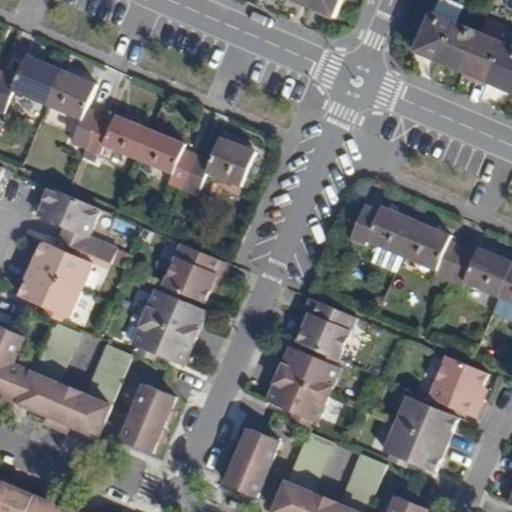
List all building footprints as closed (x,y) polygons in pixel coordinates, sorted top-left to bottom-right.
[(314,0),(312,8),(336,18),(343,0),(314,0)] [(431,12),(414,52),(441,63),(457,23),(431,12)] [(481,33),(464,73),(488,83),(505,43),(511,27),(488,17),(481,33)] [(457,23),(441,63),(464,73),(481,33),(457,23)] [(511,46),(505,43),(488,83),(511,93),(511,46)] [(0,111),(6,113),(15,91),(49,106),(64,71),(29,56),(19,79),(5,73),(0,85),(0,111)] [(64,71),(49,106),(82,120),(72,143),(87,149),(102,115),(89,109),(99,86),(64,71)] [(140,160),(152,130),(117,116),(115,120),(102,115),(87,149),(102,156),(106,146),(140,160)] [(152,130),(140,160),(174,174),(170,184),(184,191),(199,156),(186,150),(188,145),(152,130)] [(199,156),(184,191),(199,196),(208,174),(244,188),(258,152),(223,138),(213,162),(199,156)] [(52,189),(40,217),(67,229),(74,232),(68,245),(75,248),(82,251),(93,256),(115,265),(121,252),(93,240),(105,211),(52,189)] [(402,256),(417,221),(383,207),(381,212),(368,206),(353,241),(368,247),(370,243),(402,256)] [(417,221),(402,256),(437,270),(435,276),(449,282),(464,247),(451,241),(453,236),(417,221)] [(74,232),(67,229),(61,242),(68,245),(74,232)] [(46,243),(34,270),(86,292),(98,265),(91,262),(93,256),(82,251),(79,257),(72,254),(46,243)] [(230,264),(184,245),(166,287),(167,287),(178,292),(185,295),(207,304),(212,291),(217,281),(221,283),(230,264)] [(464,247),(449,282),(465,289),(467,284),(499,298),(511,267),(511,262),(480,248),(478,253),(464,247)] [(82,251),(75,248),(72,254),(79,257),(82,251)] [(511,267),(499,298),(511,303),(511,267)] [(34,270),(22,298),(49,309),(56,312),(53,318),(65,323),(67,317),(74,320),(86,292),(34,270)] [(221,283),(217,281),(212,291),(217,293),(221,283)] [(157,290),(146,318),(198,340),(209,312),(182,301),(176,298),(178,292),(167,287),(164,293),(157,290)] [(178,292),(176,298),(182,301),(185,295),(178,292)] [(305,329),(299,343),(321,352),(328,355),(340,360),(346,363),(364,321),(312,299),(304,317),(309,319),(305,329)] [(56,312),(49,309),(46,315),(53,318),(56,312)] [(309,319),(304,317),(300,328),(305,329),(309,319)] [(198,340),(146,318),(134,345),(141,348),(138,354),(150,359),(152,353),(159,356),(186,367),(198,340)] [(28,336),(0,324),(0,393),(16,400),(18,394),(25,397),(23,403),(48,414),(61,383),(83,332),(58,321),(36,372),(16,364),(28,336)] [(111,343),(89,395),(76,426),(102,436),(115,406),(137,354),(111,343)] [(292,347),(280,375),(332,397),(344,369),(337,366),(340,360),(328,355),(326,361),(319,358),(292,347)] [(321,352),(319,358),(326,361),(328,355),(321,352)] [(159,356),(152,353),(150,359),(157,362),(159,356)] [(490,374),(448,357),(430,399),(436,401),(477,418),(484,400),(480,398),(484,388),(490,374)] [(280,375),(269,402),(295,414),(302,417),(300,423),(311,427),(314,421),(321,424),(332,397),(280,375)] [(89,395),(61,383),(48,414),(51,415),(48,422),(51,424),(67,430),(70,431),(73,424),(76,426),(89,395)] [(155,453),(160,442),(165,429),(169,421),(174,409),(179,397),(148,384),(124,440),(155,453)] [(489,390),(484,388),(480,398),(484,400),(489,390)] [(415,399),(408,396),(396,424),(448,446),(460,418),(433,407),(427,404),(429,398),(418,393),(415,399)] [(18,394),(16,400),(23,403),(25,397),(18,394)] [(430,399),(429,398),(427,404),(433,407),(436,401),(430,399)] [(178,410),(174,409),(169,421),(173,423),(178,410)] [(302,417),(295,414),(293,420),(300,423),(302,417)] [(410,462),(437,474),(448,446),(396,424),(385,452),(392,455),(389,461),(401,465),(403,459),(410,462)] [(283,441),(252,428),(247,440),(242,452),(238,460),(233,473),(228,484),(259,497),(283,441)] [(170,431),(165,429),(160,442),(165,444),(170,431)] [(247,440),(243,437),(237,450),(242,452),(247,440)] [(238,460),(234,458),(228,471),(233,473),(238,460)] [(410,462),(403,459),(401,465),(407,468),(410,462)] [(0,474),(0,480),(4,482),(25,491),(27,486),(0,474)] [(0,480),(0,511),(74,511),(71,510),(70,511),(57,511),(53,510),(56,504),(35,495),(25,491),(4,482),(0,480)] [(289,482),(276,511),(307,511),(315,493),(289,482)] [(338,511),(342,504),(315,493),(307,511),(338,511)] [(393,511),(359,511),(342,504),(338,511),(429,511),(431,509),(400,496),(393,511)]
